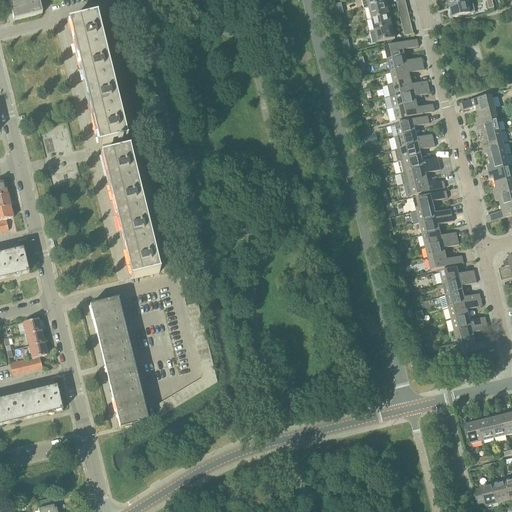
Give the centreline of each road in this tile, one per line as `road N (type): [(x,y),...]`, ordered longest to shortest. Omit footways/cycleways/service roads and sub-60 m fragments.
road 1 (unclassified): [(308,0),(409,409)]
road 2 (tertiary): [(134,511),(226,458),(409,409)]
road 3 (residential): [(483,248),(420,0)]
road 4 (unclassified): [(19,164),(53,302)]
road 5 (unclassified): [(53,302),(87,439)]
road 6 (residential): [(511,368),(483,248)]
